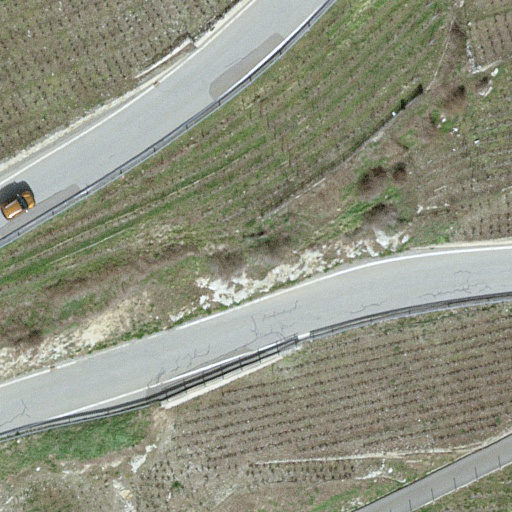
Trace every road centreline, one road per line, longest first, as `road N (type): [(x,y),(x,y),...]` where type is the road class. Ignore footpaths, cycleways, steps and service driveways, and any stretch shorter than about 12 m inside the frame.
road 1 (unclassified): [(511,269),(301,306),(0,409)]
road 2 (unclassified): [(0,212),(189,91),(294,0)]
road 3 (unclassified): [(511,447),(382,511)]
